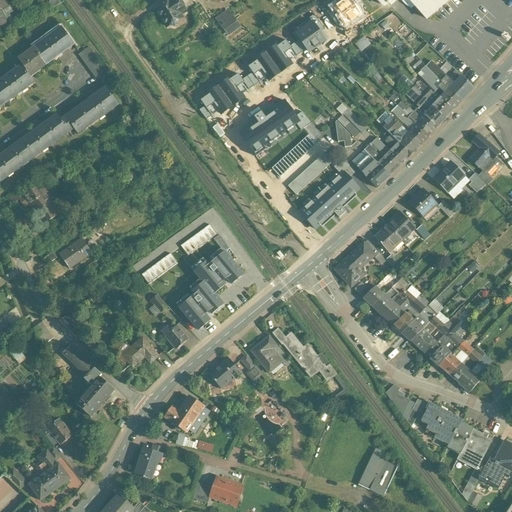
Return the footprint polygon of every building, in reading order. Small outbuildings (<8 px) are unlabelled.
[(0,0),(0,28),(10,23),(2,9),(9,5),(6,0),(0,0)] [(179,0),(172,0),(170,2),(169,1),(165,3),(166,4),(157,10),(167,27),(171,25),(171,26),(175,27),(178,25),(179,21),(178,20),(182,18),(179,14),(185,10),(179,0)] [(356,7),(351,0),(344,0),(333,8),(334,11),(341,20),(346,27),(362,15),(356,7)] [(409,0),(415,6),(427,19),(448,0),(378,0),(384,6),(388,2),(390,0),(409,0)] [(409,0),(400,0),(405,4),(411,8),(415,6),(409,0)] [(341,20),(334,11),(329,14),(336,24),(341,20)] [(229,35),(239,27),(228,12),(218,20),(229,35)] [(325,29),(314,15),(309,18),(313,23),(320,33),(325,29)] [(320,33),(313,23),(296,34),(300,40),(307,49),(309,53),(326,41),(320,33)] [(23,65),(0,81),(0,107),(34,83),(29,77),(74,45),(61,28),(18,60),(23,65)] [(362,50),(371,43),(365,36),(356,43),(362,50)] [(295,43),(302,53),(307,49),(300,40),(295,43)] [(267,53),(281,73),(292,65),(285,54),(292,49),(290,46),(286,41),(279,46),(278,45),(267,53)] [(302,53),(295,43),(290,46),(292,49),(297,56),(302,53)] [(108,73),(89,47),(79,55),(98,80),(108,73)] [(281,73),(267,53),(255,61),(256,62),(248,67),(252,73),(254,76),(255,75),(262,71),(269,81),(281,73)] [(426,67),(437,78),(443,72),(431,61),(426,67)] [(426,67),(421,72),(421,77),(430,85),(437,78),(426,67)] [(437,78),(442,84),(445,82),(450,76),(444,70),(443,72),(437,78)] [(252,73),(247,77),(254,86),(260,83),(255,75),(254,76),(252,73)] [(219,87),(233,106),(244,98),(237,88),(244,83),(245,83),(243,80),(239,74),(231,80),(230,79),(219,87)] [(473,89),(460,76),(457,80),(457,81),(470,93),(473,89)] [(249,90),(254,86),(247,77),(243,80),(245,83),(244,83),(249,90)] [(442,84),(437,78),(430,85),(436,91),(442,84)] [(470,93),(457,81),(451,87),(449,90),(461,102),(470,93)] [(451,87),(445,82),(442,84),(449,90),(451,87)] [(233,106),(219,87),(207,95),(208,96),(201,101),(205,107),(207,109),(214,104),(221,115),(233,106)] [(57,115),(0,156),(0,181),(1,182),(74,129),(78,134),(118,105),(106,88),(61,120),(57,115)] [(427,88),(421,95),(426,101),(433,93),(427,88)] [(449,90),(441,99),(453,111),(461,102),(449,90)] [(426,101),(421,95),(414,103),(420,108),(426,101)] [(453,111),(441,99),(433,107),(445,119),(453,111)] [(251,129),(249,126),(239,133),(256,157),(266,150),(264,147),(297,124),(300,122),(296,116),(285,101),(271,111),(273,113),(266,118),(262,112),(254,117),(258,124),(251,129)] [(409,117),(413,112),(401,101),(397,106),(409,117)] [(344,106),(339,111),(362,134),(367,129),(344,106)] [(409,117),(397,106),(391,111),(403,123),(404,122),(409,117)] [(207,109),(205,107),(199,110),(206,120),(212,116),(207,109)] [(445,119),(433,107),(425,116),(437,128),(445,119)] [(302,112),(296,116),(300,122),(297,124),(301,130),(312,123),(302,112)] [(419,118),(414,112),(413,112),(409,117),(415,123),(419,118)] [(357,130),(342,115),(338,120),(352,134),(357,130)] [(404,139),(409,133),(390,115),(381,124),(384,128),(388,123),(401,136),(401,138),(404,139)] [(437,128),(425,116),(421,120),(419,118),(415,123),(429,136),(437,128)] [(409,117),(404,122),(411,128),(415,123),(409,117)] [(350,135),(337,121),(335,123),(338,143),(344,142),(345,148),(352,147),(350,135)] [(398,142),(401,138),(401,136),(388,123),(384,128),(398,142)] [(429,136),(415,123),(411,128),(412,129),(409,133),(421,145),(429,136)] [(491,124),(487,127),(492,133),(496,130),(491,124)] [(409,133),(404,139),(401,138),(398,142),(411,155),(421,145),(409,133)] [(500,153),(478,134),(472,141),(480,149),(470,160),(479,169),(486,175),(498,162),(495,159),(500,153)] [(317,144),(309,135),(272,169),(280,178),(317,144)] [(391,135),(386,140),(391,145),(394,146),(398,142),(391,135)] [(377,139),(371,144),(375,149),(377,148),(382,143),(377,139)] [(411,155),(398,142),(394,146),(394,148),(390,152),(403,164),(411,155)] [(390,152),(382,143),(377,148),(383,155),(385,154),(386,156),(390,152)] [(371,144),(365,150),(369,155),(375,149),(371,144)] [(403,164),(390,152),(386,156),(384,158),(396,170),(402,164),(403,164)] [(334,161),(325,153),(288,187),(296,195),(334,161)] [(378,164),(369,155),(356,166),(365,175),(364,176),(376,188),(390,176),(389,176),(390,176),(378,164)] [(396,170),(384,158),(378,164),(390,176),(396,170)] [(355,173),(343,160),(334,167),(342,175),(344,173),(349,178),(355,173)] [(451,163),(434,180),(447,193),(464,176),(451,163)] [(300,213),(315,230),(334,213),(339,218),(346,212),(341,207),(359,189),(349,178),(344,173),(342,175),(300,213)] [(484,182),(475,174),(469,180),(478,188),(484,182)] [(45,182),(23,197),(23,198),(19,200),(25,208),(31,204),(45,224),(44,222),(55,215),(49,207),(52,205),(44,195),(51,190),(45,182)] [(424,190),(410,203),(423,217),(437,204),(424,190)] [(19,192),(7,200),(11,206),(19,200),(23,198),(23,197),(19,192)] [(454,213),(443,201),(438,206),(449,218),(454,213)] [(400,213),(393,219),(394,220),(388,226),(401,240),(415,228),(400,213)] [(95,223),(87,229),(92,236),(100,230),(95,223)] [(183,246),(189,255),(218,234),(211,225),(183,246)] [(401,240),(388,226),(382,231),(383,232),(375,239),(388,252),(393,247),(394,247),(401,240)] [(431,236),(421,226),(416,230),(425,240),(431,236)] [(214,239),(221,249),(228,244),(221,234),(214,239)] [(82,239),(59,254),(69,269),(92,253),(82,239)] [(49,240),(35,249),(39,254),(52,245),(49,240)] [(379,254),(367,240),(362,245),(372,256),(374,258),(379,254)] [(362,245),(340,265),(341,266),(336,270),(351,286),(363,275),(358,269),(372,256),(362,245)] [(57,258),(53,252),(42,260),(47,266),(57,258)] [(204,283),(214,294),(225,285),(223,282),(227,279),(232,285),(243,275),(225,253),(209,266),(207,263),(195,273),(204,283)] [(144,275),(151,284),(179,264),(172,254),(144,275)] [(399,265),(391,255),(385,260),(394,269),(399,265)] [(99,258),(84,267),(87,272),(102,262),(99,258)] [(397,283),(389,275),(382,281),(391,289),(397,283)] [(196,295),(180,309),(199,331),(210,321),(205,315),(209,311),(212,315),(223,305),(214,294),(204,283),(193,292),(196,295)] [(370,283),(359,293),(363,298),(375,288),(370,283)] [(402,287),(397,283),(391,289),(401,297),(401,298),(407,292),(402,287)] [(375,288),(363,298),(373,307),(384,295),(375,287),(375,288)] [(391,289),(384,295),(393,304),(401,297),(391,289)] [(412,296),(407,292),(401,298),(408,304),(410,306),(416,300),(412,296)] [(168,307),(157,295),(150,301),(161,313),(168,307)] [(384,295),(373,307),(382,316),(393,304),(384,295)] [(393,304),(402,311),(408,304),(401,298),(401,297),(393,304)] [(426,308),(416,300),(410,306),(420,314),(426,308)] [(393,304),(382,316),(392,324),(403,313),(402,311),(393,304)] [(413,321),(401,333),(411,341),(422,330),(429,323),(435,316),(435,317),(438,313),(429,305),(426,308),(420,314),(416,318),(415,319),(414,321),(413,322),(413,321)] [(420,314),(410,306),(406,309),(416,318),(420,314)] [(73,312),(65,319),(72,328),(81,321),(73,312)] [(403,313),(392,324),(401,333),(413,321),(403,313)] [(435,317),(435,316),(429,323),(436,328),(439,331),(445,325),(435,317)] [(452,325),(449,328),(451,330),(455,333),(463,325),(457,320),(452,325)] [(53,338),(41,322),(33,329),(37,334),(35,335),(44,346),(53,338)] [(188,340),(177,326),(176,326),(174,323),(169,328),(171,331),(165,336),(176,350),(188,340)] [(422,330),(429,335),(436,328),(429,323),(422,330)] [(439,331),(439,332),(444,336),(445,336),(451,330),(449,328),(445,325),(439,331)] [(286,340),(277,329),(272,334),(281,345),(282,344),(282,343),(286,340)] [(429,335),(422,330),(411,341),(421,350),(432,338),(429,335)] [(432,338),(421,350),(430,359),(442,347),(448,340),(449,340),(455,334),(455,333),(451,330),(445,336),(444,336),(437,343),(433,339),(432,338)] [(459,338),(455,334),(449,340),(458,348),(464,342),(461,339),(462,337),(461,336),(459,338)] [(317,357),(308,344),(303,348),(303,349),(301,351),(295,343),(296,343),(290,336),(286,340),(282,343),(282,344),(309,377),(318,370),(319,372),(322,370),(324,373),(328,370),(333,376),(336,374),(321,353),(317,357)] [(276,345),(269,337),(264,341),(271,349),(276,345)] [(52,339),(45,345),(53,355),(60,349),(52,339)] [(119,339),(111,346),(116,351),(117,350),(123,345),(119,339)] [(131,349),(123,356),(133,367),(145,356),(151,363),(158,357),(143,339),(131,349)] [(271,349),(264,341),(252,351),(269,372),(282,362),(271,349)] [(473,350),(464,342),(458,348),(461,351),(468,357),(473,350)] [(123,345),(117,350),(122,356),(123,356),(131,349),(126,343),(123,345)] [(84,374),(87,377),(95,369),(69,344),(65,349),(67,350),(63,354),(84,374)] [(271,349),(282,362),(286,368),(291,364),(276,345),(271,349)] [(442,347),(430,359),(440,367),(451,355),(442,347)] [(485,355),(478,349),(475,352),(482,358),(485,355)] [(475,352),(473,350),(468,357),(477,365),(482,358),(475,352)] [(454,358),(461,364),(468,357),(461,351),(454,358)] [(451,355),(440,367),(450,376),(461,364),(454,358),(451,355)] [(255,366),(246,356),(241,361),(249,370),(250,371),(255,366)] [(228,358),(222,364),(223,366),(211,376),(215,381),(221,389),(234,378),(235,380),(241,374),(228,358)] [(488,363),(482,358),(477,365),(482,369),(487,374),(492,367),(489,365),(491,363),(489,362),(488,363)] [(461,364),(450,376),(459,384),(470,372),(461,364)] [(482,369),(477,365),(470,372),(475,377),(477,374),(482,369)] [(256,366),(255,366),(250,371),(249,370),(245,373),(254,382),(263,374),(256,366)] [(487,374),(482,369),(477,374),(482,379),(487,374)] [(470,372),(459,384),(469,393),(480,381),(475,377),(470,372)] [(96,381),(84,394),(85,395),(80,401),(86,406),(90,402),(97,408),(98,407),(99,407),(102,404),(102,402),(113,389),(99,377),(98,379),(96,381)] [(393,385),(385,394),(392,403),(398,391),(400,389),(393,385)] [(405,394),(398,391),(392,403),(397,409),(403,398),(405,394)] [(36,396),(30,402),(35,407),(41,402),(36,396)] [(201,405),(189,397),(179,412),(172,407),(166,417),(172,422),(176,425),(175,429),(179,432),(182,430),(186,432),(192,424),(198,428),(210,412),(204,407),(201,405)] [(403,398),(397,409),(402,415),(409,401),(403,398)] [(214,407),(204,400),(201,405),(204,407),(210,412),(214,407)] [(424,403),(418,400),(415,404),(406,422),(411,428),(422,407),(424,403)] [(415,404),(409,401),(402,415),(406,422),(415,404)] [(0,412),(0,427),(18,409),(10,402),(0,412)] [(448,412),(430,403),(427,409),(421,421),(428,425),(426,429),(437,435),(448,413),(448,412)] [(422,407),(416,418),(421,421),(427,409),(422,407)] [(462,420),(448,413),(437,435),(435,438),(449,445),(461,423),(462,420)] [(62,422),(59,419),(54,424),(56,427),(50,432),(61,446),(73,435),(62,422)] [(449,445),(448,448),(460,454),(473,430),(473,429),(461,423),(449,445)] [(483,435),(473,430),(460,454),(459,457),(469,462),(470,459),(480,464),(491,442),(481,437),(483,435)] [(192,448),(194,440),(179,436),(177,443),(192,448)] [(511,447),(505,444),(495,463),(489,475),(485,483),(486,483),(487,481),(496,486),(505,469),(511,472),(511,447)] [(164,448),(153,445),(151,451),(158,453),(162,455),(164,448)] [(234,447),(230,460),(240,463),(244,450),(234,447)] [(61,457),(53,448),(48,453),(55,461),(61,457)] [(372,456),(384,462),(388,454),(375,448),(372,456)] [(151,451),(144,449),(136,474),(151,479),(157,462),(156,462),(158,453),(151,451)] [(48,453),(47,451),(38,457),(42,463),(37,466),(43,475),(58,465),(55,461),(48,453)] [(384,462),(372,456),(358,485),(383,497),(397,468),(384,462)] [(495,463),(489,460),(486,467),(483,472),(489,475),(495,463)] [(43,475),(29,485),(41,501),(49,495),(47,493),(60,484),(62,486),(70,480),(59,464),(43,475)] [(486,467),(480,464),(476,470),(474,469),(467,483),(468,483),(475,487),(479,479),(483,472),(486,467)] [(26,482),(13,470),(7,477),(20,489),(26,482)] [(489,475),(483,472),(479,479),(485,483),(489,475)] [(241,486),(218,479),(212,498),(227,503),(229,499),(236,502),(241,486)] [(213,488),(197,483),(192,498),(208,504),(213,488)] [(468,483),(462,495),(467,502),(475,487),(468,483)] [(119,496),(104,511),(130,511),(132,511),(134,509),(133,509),(119,496)] [(139,502),(133,509),(134,509),(132,511),(140,511),(145,507),(139,502)]
